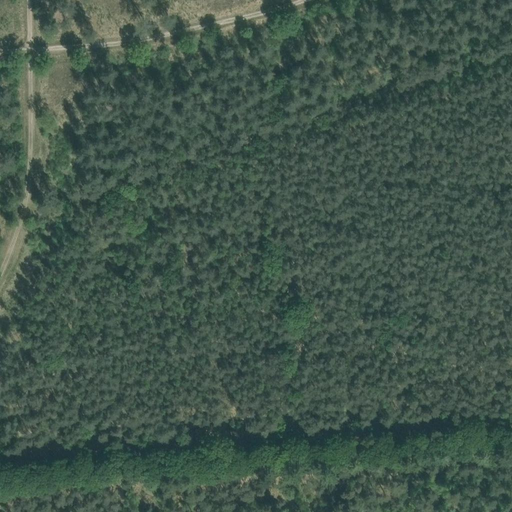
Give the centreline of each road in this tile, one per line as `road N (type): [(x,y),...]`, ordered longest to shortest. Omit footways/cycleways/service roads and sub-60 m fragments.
road 1 (track): [(511,419),(0,458)]
road 2 (track): [(0,53),(145,39),(312,0)]
road 3 (track): [(0,278),(27,201),(30,0)]
